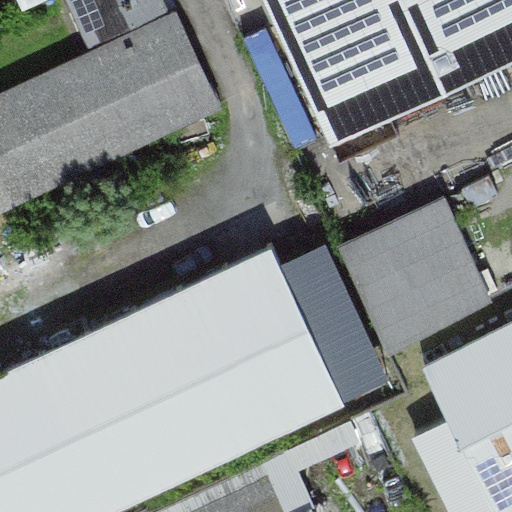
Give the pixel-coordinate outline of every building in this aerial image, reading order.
[(0,98),(0,207),(220,102),(177,14),(173,16),(165,0),(94,0),(115,43),(0,98)] [(511,0),(272,0),(334,134),(511,52),(511,0)] [(444,201),(348,248),(394,343),(490,296),(444,201)] [(274,242),(0,371),(0,497),(6,511),(104,511),(103,509),(346,396),(274,242)] [(511,325),(427,368),(498,507),(511,500),(511,325)]
